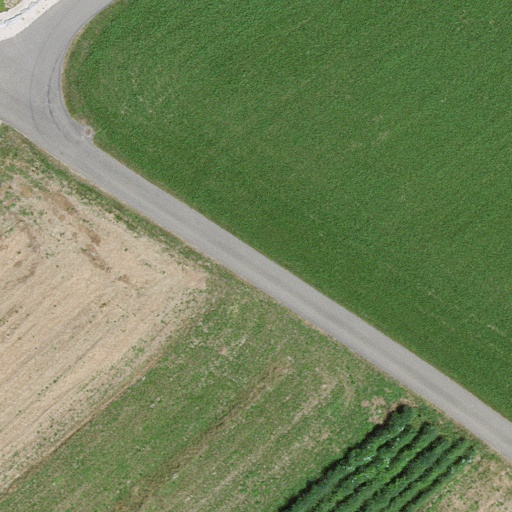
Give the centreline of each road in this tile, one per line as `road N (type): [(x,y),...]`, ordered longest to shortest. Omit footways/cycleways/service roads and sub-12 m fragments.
road 1 (unclassified): [(0,112),(511,481)]
road 2 (unclassified): [(0,86),(96,0)]
